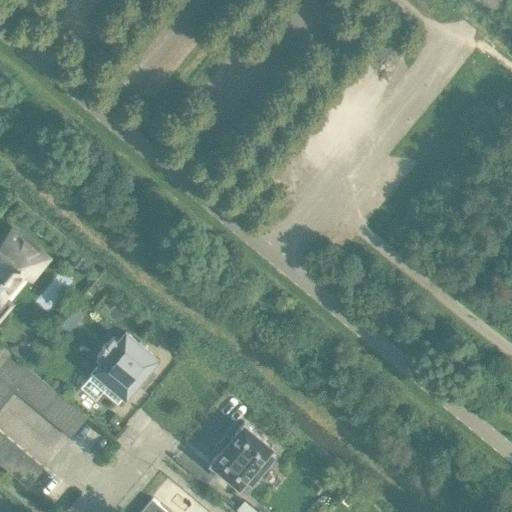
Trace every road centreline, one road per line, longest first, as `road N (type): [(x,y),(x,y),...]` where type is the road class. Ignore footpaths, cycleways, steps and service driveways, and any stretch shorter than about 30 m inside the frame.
road 1 (residential): [(511,456),(0,28)]
road 2 (unknown): [(454,48),(375,126),(269,254)]
